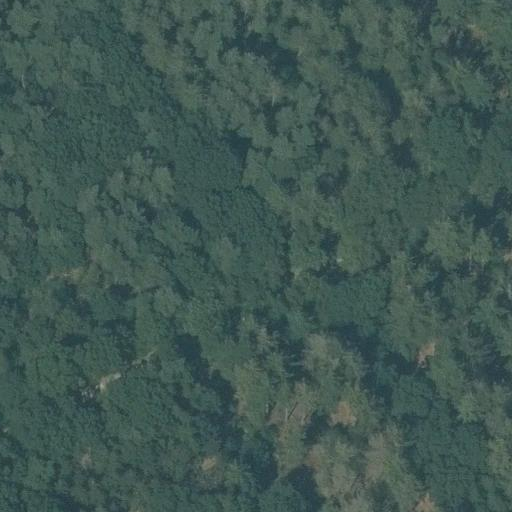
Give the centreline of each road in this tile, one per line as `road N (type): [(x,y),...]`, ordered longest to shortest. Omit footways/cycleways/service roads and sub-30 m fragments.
road 1 (track): [(85,0),(317,287)]
road 2 (track): [(481,511),(317,287)]
